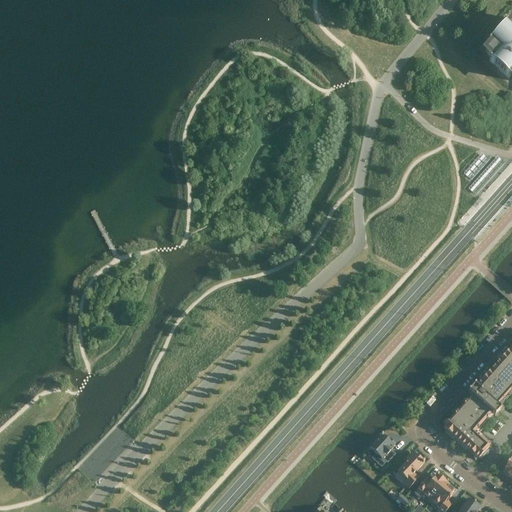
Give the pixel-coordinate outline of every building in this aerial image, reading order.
[(511,22),(508,26),(506,25),(507,24),(506,24),(488,43),(489,44),(491,45),(485,53),(492,59),(490,61),(489,61),(509,79),(510,78),(509,78),(511,76),(511,22)] [(465,190),(477,201),(481,197),(509,166),(497,156),(492,162),(481,152),(462,174),(471,183),(465,190)] [(482,201),(479,199),(473,205),(476,207),(482,201)] [(472,396),(443,428),(469,452),(471,449),(475,452),(472,455),(478,460),(489,447),(474,434),(511,391),(511,348),(507,354),(509,356),(506,359),(504,357),(503,358),(505,360),(502,364),(500,362),(489,374),(491,376),(487,380),(485,378),(487,380),(484,384),(481,382),(476,388),(475,387),(474,386),(473,387),(474,387),(472,389),(473,390),(471,391),(470,391),(469,392),(468,393),(469,394),(472,396)] [(391,451),(395,446),(389,441),(388,442),(381,436),(369,450),(382,461),(383,460),(387,464),(395,455),(391,451)] [(409,490),(419,479),(414,474),(424,464),(420,460),(421,459),(416,454),(415,455),(412,452),(405,459),(408,461),(397,472),(406,481),(403,484),(409,490)] [(511,479),(511,478),(511,457),(511,460),(510,460),(506,466),(507,466),(502,473),(511,479)] [(429,504),(446,483),(437,476),(430,484),(425,480),(413,494),(419,499),(421,497),(429,504)] [(450,487),(446,483),(429,504),(438,511),(436,511),(446,511),(452,505),(448,502),(453,495),(452,495),(454,492),(450,488),(450,487)] [(478,511),(480,509),(467,499),(461,507),(463,508),(459,511),(478,511)]
